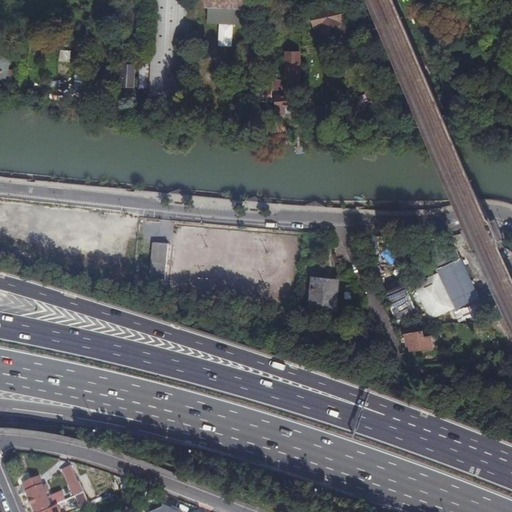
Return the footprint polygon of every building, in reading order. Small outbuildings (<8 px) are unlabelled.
[(154,0),(154,11),(152,60),(151,89),(182,91),(183,62),(184,17),(185,0),(154,0)] [(185,0),(184,17),(183,62),(182,91),(188,91),(191,18),(191,0),(185,0)] [(307,0),(304,0),(287,4),(288,11),(309,7),(307,0)] [(246,7),(210,6),(209,22),(221,22),(221,45),(231,45),(232,24),(246,24),(246,7)] [(322,12),(314,13),(317,27),(322,26),(325,38),(344,34),(341,22),(347,20),(344,7),(335,9),(334,6),(321,9),(322,12)] [(347,20),(341,22),(344,34),(349,33),(347,20)] [(322,26),(317,27),(319,39),(325,38),(322,26)] [(263,73),(263,71),(268,71),(268,34),(260,34),(260,41),(256,41),(256,61),(260,61),(259,73),(263,73)] [(60,49),(60,61),(71,61),(71,50),(60,49)] [(302,50),(286,50),(287,86),(303,86),(302,50)] [(10,55),(0,53),(0,74),(7,75),(10,55)] [(135,71),(124,71),(123,86),(135,87),(135,71)] [(96,76),(88,75),(86,96),(94,97),(96,76)] [(278,107),(276,107),(276,116),(286,116),(286,107),(294,107),(294,100),(301,100),(301,95),(278,96),(278,107)] [(473,287),(462,259),(451,264),(439,238),(425,244),(439,274),(450,297),(452,301),(457,312),(480,302),(473,287)] [(155,243),(151,277),(167,279),(170,245),(155,243)] [(439,274),(416,284),(429,312),(446,304),(451,302),(452,301),(450,297),(439,274)] [(340,281),(315,278),(313,303),(338,306),(340,281)] [(406,285),(387,292),(399,321),(417,313),(406,285)] [(457,315),(451,302),(446,304),(452,318),(457,315)] [(457,313),(460,319),(471,313),(469,308),(457,313)] [(492,326),(488,317),(477,316),(477,324),(492,326)] [(456,331),(455,324),(437,327),(438,331),(443,331),(443,334),(456,331)] [(425,334),(409,335),(410,346),(413,346),(413,351),(435,349),(433,338),(425,339),(425,334)] [(413,367),(425,366),(425,357),(409,359),(413,367)] [(81,511),(92,506),(72,467),(63,471),(81,511)] [(39,481),(29,485),(32,492),(30,493),(36,511),(43,511),(53,508),(45,487),(42,488),(39,481)] [(178,511),(182,502),(170,497),(166,507),(178,511)] [(141,511),(146,510),(142,501),(129,507),(130,511),(141,511)]
